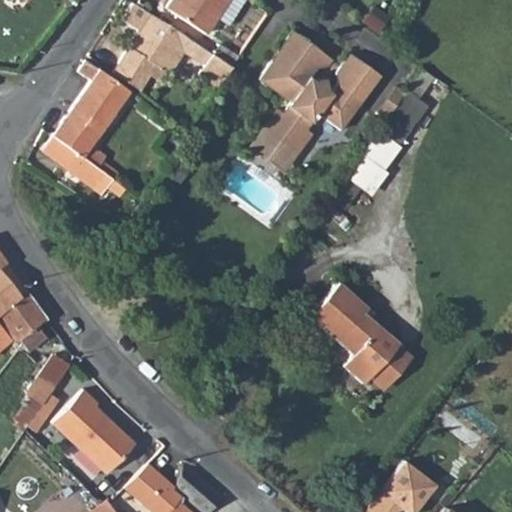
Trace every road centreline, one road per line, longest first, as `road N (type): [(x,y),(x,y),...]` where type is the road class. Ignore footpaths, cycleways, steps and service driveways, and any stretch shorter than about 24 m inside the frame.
road 1 (residential): [(0,199),(119,371),(273,511)]
road 2 (residential): [(0,143),(102,0)]
